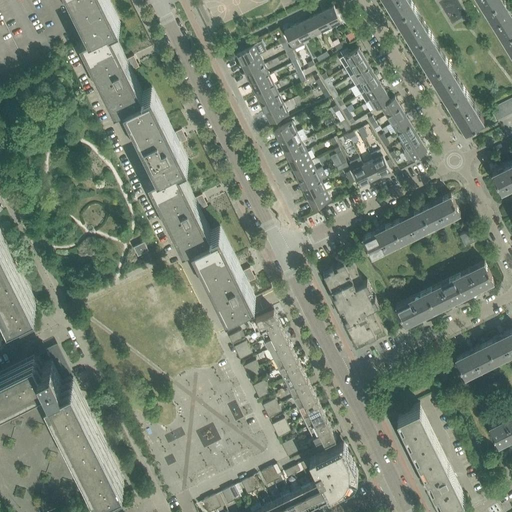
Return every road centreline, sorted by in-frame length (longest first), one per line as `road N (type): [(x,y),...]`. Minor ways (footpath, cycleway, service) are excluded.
road 1 (tertiary): [(280,249),(157,0)]
road 2 (residential): [(0,197),(62,319),(0,348)]
road 3 (residential): [(455,162),(280,249)]
road 4 (residential): [(359,0),(455,162)]
road 5 (residential): [(341,374),(511,298)]
road 6 (tertiary): [(341,374),(280,249)]
road 7 (tertiary): [(396,486),(341,374)]
